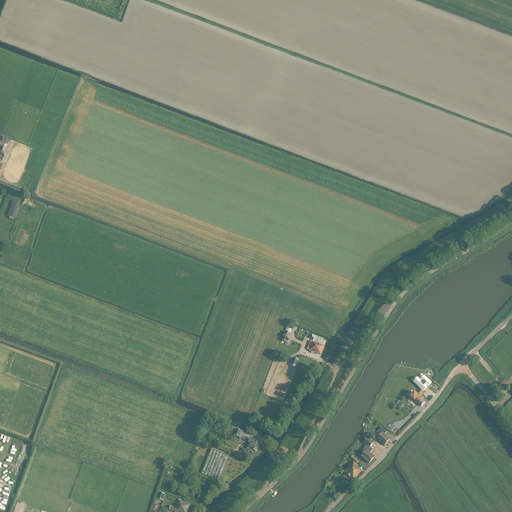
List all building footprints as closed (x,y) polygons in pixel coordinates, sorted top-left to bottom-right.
[(0,154),(5,156),(9,145),(0,141),(0,154)] [(0,170),(0,178),(5,181),(8,173),(0,170)] [(9,219),(13,220),(14,218),(17,219),(22,204),(13,200),(8,216),(10,217),(9,219)] [(0,234),(10,238),(13,229),(0,224),(0,234)] [(291,334),(286,332),(283,341),(288,343),(291,334)] [(313,342),(310,351),(321,356),(325,347),(324,347),(326,341),(323,340),(324,338),(313,335),(313,336),(315,337),(313,342)] [(300,360),(295,358),(292,366),(297,368),(300,360)] [(415,376),(411,381),(424,393),(432,384),(422,374),(418,379),(415,376)] [(416,392),(411,397),(422,407),(426,404),(423,401),(424,399),(416,392)] [(378,432),(374,437),(377,439),(385,446),(390,440),(385,435),(388,432),(382,427),(378,432)] [(234,428),(232,434),(240,437),(240,439),(248,440),(248,441),(251,442),(250,444),(249,443),(247,449),(252,450),(257,452),(260,444),(257,442),(257,440),(249,438),(249,439),(243,438),(245,432),(234,428)] [(368,438),(364,443),(367,445),(370,448),(371,448),(374,443),(368,438)] [(367,450),(361,457),(370,464),(375,458),(371,454),(374,450),(371,448),(370,448),(367,445),(365,448),(367,450)] [(201,474),(219,481),(229,456),(211,449),(201,474)] [(357,465),(359,463),(354,457),(351,459),(354,462),(345,470),(354,480),(363,471),(357,465)] [(9,478),(8,481),(14,483),(16,480),(17,480),(19,476),(17,475),(15,481),(9,478)] [(163,501),(166,493),(161,491),(158,499),(163,501)] [(176,508),(172,506),(170,510),(175,511),(188,511),(191,505),(181,501),(182,500),(180,499),(179,501),(179,500),(176,508)]
